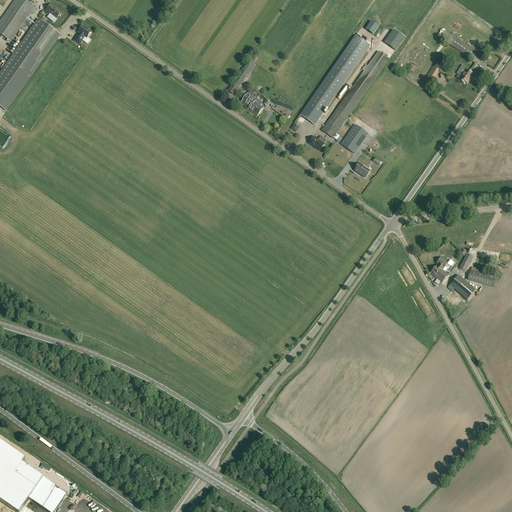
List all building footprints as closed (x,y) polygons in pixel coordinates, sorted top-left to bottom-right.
[(33,14),(37,8),(24,0),(15,0),(0,21),(0,33),(11,41),(31,13),(33,14)] [(61,13),(51,5),(46,11),(52,16),(56,19),(59,16),(59,17),(60,17),(61,15),(61,14),(61,13)] [(39,20),(8,64),(29,78),(59,34),(39,20)] [(376,35),(381,26),(373,21),(367,29),(376,35)] [(92,32),(83,26),(78,33),(80,34),(79,35),(78,35),(74,41),(80,45),(85,38),(87,39),(92,32)] [(394,29),(384,43),(395,51),(405,37),(394,29)] [(468,57),(473,50),(445,31),(440,38),(468,57)] [(301,116),(314,125),(369,46),(356,36),(301,116)] [(484,58),(487,53),(480,48),(476,53),(484,58)] [(418,49),(410,60),(420,67),(428,56),(418,49)] [(333,138),(389,60),(378,52),(322,131),(333,138)] [(256,60),(252,57),(247,64),(246,64),(227,91),(233,95),(236,90),(237,91),(248,75),(247,74),(251,67),(253,64),(256,60)] [(29,78),(8,64),(0,74),(0,106),(6,111),(29,78)] [(433,82),(440,72),(433,67),(426,77),(433,82)] [(486,73),(478,67),(473,75),(471,77),(480,83),(486,73)] [(471,77),(473,75),(466,70),(462,76),(461,76),(459,80),(464,84),(465,82),(467,83),(471,77)] [(254,99),(247,94),(247,95),(242,103),(248,107),(254,99)] [(256,101),(254,99),(248,107),(249,108),(248,110),(257,116),(263,108),(254,102),(256,101)] [(350,122),(345,130),(350,133),(341,145),(354,154),(368,135),(350,122)] [(320,151),(324,145),(314,137),(309,144),(320,151)] [(370,172),(359,165),(355,171),(365,178),(370,172)] [(465,272),(473,257),(467,254),(459,269),(465,272)] [(436,266),(448,276),(448,275),(442,270),(443,268),(443,269),(448,264),(441,258),(437,263),(439,265),(438,266),(437,266),(436,266)] [(448,276),(436,266),(430,274),(442,283),(448,276)] [(495,275),(473,268),(472,268),(471,271),(468,280),(491,287),(495,275)] [(476,290),(458,275),(447,288),(452,292),(454,290),(467,301),(476,290)] [(0,442),(0,501),(15,511),(21,511),(29,500),(46,511),(55,511),(67,495),(22,464),(25,460),(0,442)]
